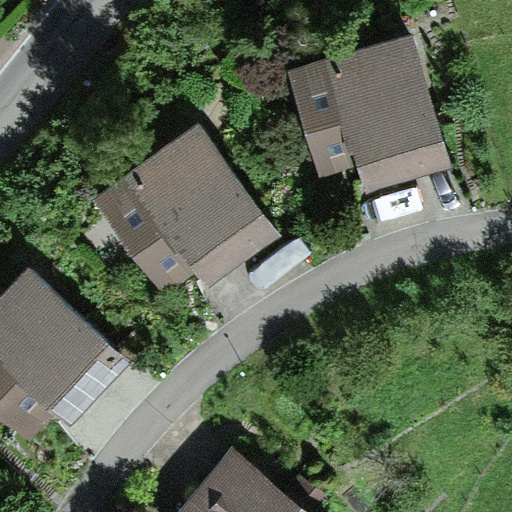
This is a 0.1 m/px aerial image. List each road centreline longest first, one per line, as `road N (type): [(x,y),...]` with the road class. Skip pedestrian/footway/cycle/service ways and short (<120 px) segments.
road 1 (residential): [(498,219),(319,286),(235,336),(163,409),(87,511)]
road 2 (tertiary): [(0,124),(99,0)]
